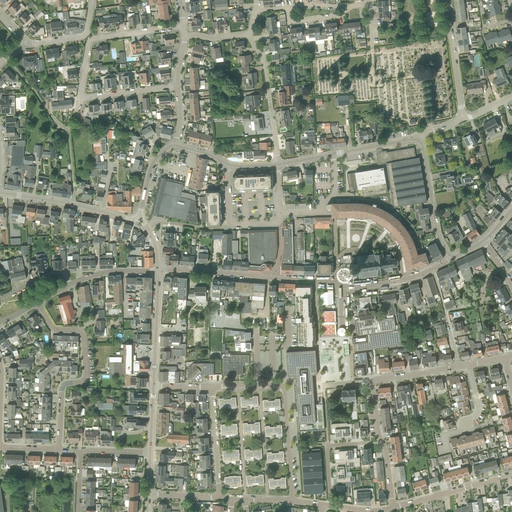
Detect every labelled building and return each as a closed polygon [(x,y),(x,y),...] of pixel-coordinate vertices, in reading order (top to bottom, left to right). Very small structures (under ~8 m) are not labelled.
[(157,4),(158,12),(167,10),(167,4),(170,4),(169,0),(166,0),(162,1),(162,0),(148,0),(149,2),(149,6),(157,4)] [(228,3),(227,0),(215,0),(216,10),(228,9),(228,3)] [(486,4),(487,6),(488,6),(490,10),(499,7),(497,1),(488,3),(486,4)] [(8,9),(15,16),(15,17),(25,7),(21,3),(18,5),(15,2),(8,9)] [(499,7),(490,10),(491,13),(489,14),(490,17),(501,13),(499,7)] [(158,12),(159,19),(160,19),(160,22),(172,20),(172,16),(168,17),(167,10),(158,12)] [(77,30),(77,27),(78,27),(78,26),(79,26),(80,25),(80,24),(81,20),(72,19),(69,19),(68,11),(62,12),(64,26),(67,25),(67,31),(77,30)] [(242,15),(242,11),(236,11),(236,16),(236,22),(245,21),(245,15),(242,15)] [(151,22),(151,17),(150,13),(147,13),(146,12),(141,13),(141,16),(142,24),(141,24),(148,23),(151,22)] [(388,12),(379,12),(379,18),(384,18),(384,21),(390,21),(390,17),(388,17),(388,12)] [(17,19),(25,27),(35,18),(31,13),(28,16),(25,13),(17,19)] [(266,20),(266,23),(276,22),(275,16),(275,13),(269,14),(269,17),(267,17),(267,20),(266,20)] [(128,18),(129,26),(136,25),(136,24),(139,24),(138,14),(134,15),(134,17),(128,18)] [(117,18),(110,19),(111,28),(115,28),(115,27),(119,26),(118,25),(123,24),(121,15),(117,16),(117,18)] [(229,21),(229,17),(224,17),(224,18),(217,19),(217,22),(218,31),(224,30),(223,28),(228,27),(227,21),(229,21)] [(104,27),(104,28),(107,28),(107,29),(111,28),(110,19),(103,20),(103,18),(98,18),(99,27),(104,27)] [(200,18),(194,18),(194,23),(192,23),(192,29),(193,29),(193,30),(194,31),(197,30),(198,29),(198,28),(201,28),(201,22),(200,22),(200,18)] [(268,26),(268,28),(277,27),(276,25),(287,23),(286,20),(280,21),(276,22),(266,23),(267,26),(268,26)] [(50,23),(46,24),(47,30),(51,29),(51,33),(55,33),(58,33),(62,32),(61,21),(59,22),(58,21),(56,21),(55,22),(50,23)] [(354,23),(356,32),(356,35),(357,35),(361,35),(361,34),(361,33),(365,32),(364,26),(361,26),(360,22),(354,23)] [(34,23),(27,30),(32,35),(33,34),(34,36),(44,35),(43,27),(39,28),(34,23)] [(332,33),(331,23),(325,24),(326,29),(323,29),(324,39),(327,39),(329,36),(333,36),(332,33)] [(337,23),(331,23),(332,33),(338,32),(338,33),(341,33),(340,26),(337,27),(337,23)] [(343,26),(340,26),(341,33),(344,32),(344,33),(350,33),(349,23),(343,24),(343,26)] [(269,34),(270,37),(281,35),(281,32),(277,33),(277,27),(268,28),(267,29),(267,31),(269,31),(269,34)] [(302,27),(296,28),(297,37),(298,41),(306,40),(305,37),(306,37),(305,31),(302,31),(302,27)] [(321,40),(324,39),(323,29),(320,30),(320,27),(314,28),(315,37),(321,36),(321,40)] [(292,38),(297,37),(296,28),(290,29),(291,34),(288,34),(289,40),(292,40),(292,38)] [(305,31),(306,37),(307,42),(315,41),(315,37),(314,28),(308,29),(308,31),(305,31)] [(511,36),(509,29),(503,31),(506,40),(510,39),(510,40),(511,39),(511,36)] [(490,34),(494,43),(497,42),(498,43),(500,42),(497,33),(496,31),(490,34)] [(503,42),(506,40),(503,31),(497,33),(500,42),(501,44),(503,43),(503,42)] [(494,43),(490,34),(484,36),(488,46),(490,46),(490,44),(494,43)] [(165,40),(165,46),(160,47),(161,50),(168,49),(168,46),(174,45),(174,39),(174,35),(162,37),(163,41),(165,40)] [(269,43),(269,46),(279,44),(282,44),(281,38),(282,38),(281,35),(270,37),(270,40),(270,43),(269,43)] [(149,50),(148,41),(142,41),(138,41),(138,43),(136,43),(134,43),(134,44),(131,44),(131,49),(132,53),(133,55),(134,55),(134,54),(136,54),(136,55),(144,54),(145,53),(145,50),(149,50)] [(244,41),(235,43),(236,49),(231,49),(232,54),(242,53),(242,50),(245,49),(244,41)] [(204,55),(204,54),(205,50),(203,49),(204,46),(196,44),(195,49),(193,48),(192,53),(204,55)] [(270,51),(271,51),(274,51),(275,54),(277,53),(286,52),(286,49),(282,50),(281,47),(279,47),(279,44),(269,46),(270,51)] [(62,53),(63,59),(70,58),(69,55),(77,53),(76,50),(77,49),(77,46),(76,45),(73,45),(72,46),(65,48),(66,52),(62,53)] [(96,49),(94,58),(101,59),(102,54),(107,53),(107,51),(108,51),(107,47),(106,45),(98,46),(98,49),(96,49)] [(221,55),(220,47),(215,48),(215,47),(210,47),(212,59),(218,58),(222,58),(221,55)] [(46,58),(47,58),(54,57),(54,59),(59,58),(58,49),(53,49),(53,48),(50,49),(50,50),(45,50),(46,58)] [(158,53),(159,59),(158,60),(158,65),(161,65),(170,64),(170,58),(170,54),(166,55),(165,52),(158,53)] [(193,57),(191,62),(199,64),(200,60),(203,61),(204,55),(192,53),(191,57),(193,57)] [(242,67),(249,67),(248,63),(252,63),(251,55),(239,56),(239,60),(241,59),(242,67)] [(23,66),(24,66),(24,67),(36,65),(37,71),(43,70),(41,60),(36,61),(35,56),(23,57),(23,58),(21,59),(18,62),(23,66)] [(73,70),(72,65),(62,66),(62,71),(63,72),(63,73),(64,74),(65,74),(65,75),(66,75),(67,75),(68,79),(72,79),(72,78),(76,77),(75,69),(73,70)] [(290,65),(282,65),(281,65),(281,71),(282,71),(283,77),(284,77),(284,80),(283,80),(283,84),(292,84),(290,65)] [(163,67),(157,68),(157,71),(159,71),(160,80),(169,79),(168,73),(169,73),(169,69),(163,70),(163,67)] [(503,85),(509,83),(506,75),(505,75),(502,68),(498,69),(501,77),(493,80),(496,88),(502,85),(501,85),(503,84),(503,85)] [(146,82),(149,82),(149,77),(152,76),(151,69),(145,69),(146,73),(139,74),(140,83),(146,82)] [(10,72),(8,70),(2,75),(2,74),(0,75),(0,85),(0,86),(5,82),(7,85),(15,77),(13,75),(13,74),(12,72),(10,72)] [(127,72),(127,75),(128,85),(129,85),(134,84),(133,78),(137,78),(136,72),(133,72),(132,71),(127,72)] [(111,87),(116,87),(116,81),(119,80),(118,74),(114,74),(113,73),(109,74),(111,88),(111,87)] [(123,73),(118,74),(119,80),(122,80),(123,86),(128,85),(127,75),(124,76),(123,73)] [(246,84),(246,90),(253,89),(253,85),(257,85),(256,77),(257,77),(256,73),(248,74),(243,75),(243,79),(248,78),(249,84),(246,84)] [(100,76),(101,82),(101,83),(104,82),(105,88),(110,87),(110,88),(111,88),(109,74),(105,74),(106,76),(100,76)] [(481,82),(467,84),(468,94),(477,93),(477,94),(483,93),(482,89),(486,88),(485,81),(481,81),(481,82)] [(286,92),(280,92),(281,98),(280,98),(280,104),(290,104),(289,95),(294,95),(293,86),(285,86),(286,92)] [(56,94),(57,97),(57,101),(58,101),(59,109),(72,108),(71,100),(63,101),(62,93),(56,94)] [(260,98),(259,95),(250,96),(250,103),(251,103),(252,106),(249,107),(250,111),(255,110),(254,106),(260,105),(259,99),(260,98)] [(350,105),(350,96),(349,95),(338,96),(338,106),(350,105)] [(9,96),(8,96),(1,97),(1,100),(0,100),(0,108),(2,108),(2,113),(6,113),(6,116),(15,115),(15,110),(10,108),(9,108),(9,100),(13,100),(13,96),(9,96)] [(170,97),(158,98),(159,104),(158,104),(158,108),(165,107),(165,104),(171,103),(170,97)] [(126,102),(123,103),(124,107),(123,107),(124,110),(130,109),(129,107),(136,106),(135,98),(135,99),(126,100),(126,102)] [(143,110),(150,109),(148,98),(142,98),(142,104),(139,104),(140,113),(144,113),(143,110)] [(120,108),(123,107),(124,107),(123,103),(123,100),(122,100),(122,101),(113,102),(113,104),(110,104),(111,109),(111,111),(120,110),(120,108)] [(104,110),(111,109),(110,104),(110,102),(110,103),(100,104),(101,106),(98,106),(98,111),(99,114),(105,114),(104,110)] [(87,112),(98,111),(98,106),(97,104),(88,106),(88,107),(85,108),(82,115),(86,116),(87,112)] [(163,111),(163,112),(160,112),(160,119),(159,119),(160,122),(167,121),(167,118),(172,118),(171,111),(169,111),(169,110),(163,111)] [(291,118),(290,118),(289,110),(281,111),(283,126),(285,126),(286,126),(291,125),(290,121),(291,121),(292,120),(291,118)] [(259,118),(258,115),(252,115),(253,121),(255,121),(256,130),(264,129),(262,117),(259,118)] [(15,118),(5,118),(5,119),(5,120),(5,122),(5,123),(6,126),(9,125),(9,128),(9,129),(14,128),(18,128),(18,121),(15,118)] [(499,127),(496,121),(495,118),(483,124),(487,132),(499,127)] [(146,128),(145,128),(150,136),(154,133),(153,130),(155,129),(152,124),(147,123),(144,125),(146,128)] [(373,138),(373,136),(376,136),(376,127),(371,128),(371,129),(359,132),(361,140),(373,138)] [(9,136),(9,139),(19,139),(18,135),(16,135),(16,133),(15,132),(14,132),(14,128),(9,129),(9,128),(6,129),(5,130),(5,133),(6,133),(6,136),(9,136)] [(150,136),(145,128),(141,131),(145,138),(150,136)] [(193,142),(196,128),(194,128),(193,132),(189,131),(187,141),(193,142)] [(196,128),(193,142),(198,144),(201,134),(197,133),(198,129),(196,128)] [(198,144),(204,145),(208,131),(206,131),(205,135),(201,134),(198,144)] [(208,131),(204,145),(210,146),(213,136),(209,135),(209,131),(208,131)] [(302,140),(302,149),(313,148),(312,142),(315,142),(315,132),(309,133),(310,137),(308,137),(308,140),(302,140)] [(326,148),(332,147),(332,144),(332,143),(332,139),(332,135),(331,132),(325,133),(326,139),(325,140),(321,140),(319,140),(319,147),(322,146),(322,147),(326,147),(326,148)] [(470,134),(463,138),(468,146),(473,144),(474,144),(478,142),(473,134),(471,136),(470,134)] [(93,138),(94,154),(100,154),(106,153),(105,138),(93,138)] [(141,140),(139,140),(133,138),(132,141),(136,142),(135,147),(145,150),(147,145),(143,144),(144,142),(141,141),(141,140)] [(51,139),(50,152),(42,151),(42,157),(50,158),(53,158),(56,158),(56,139),(51,139)] [(444,144),(434,146),(435,153),(436,153),(436,155),(434,155),(436,165),(446,164),(444,154),(443,154),(443,152),(442,148),(452,146),(450,139),(443,140),(444,144)] [(292,141),(285,142),(287,153),(294,152),(293,146),(295,145),(294,141),(292,141)] [(21,188),(22,182),(22,170),(23,163),(24,148),(12,147),(10,173),(13,174),(12,181),(7,180),(6,188),(17,189),(17,188),(20,189),(21,188)] [(139,154),(144,155),(145,150),(135,147),(134,147),(133,152),(133,155),(138,157),(139,154)] [(391,192),(394,207),(427,201),(419,157),(416,158),(414,147),(387,152),(387,151),(380,152),(379,153),(378,152),(376,154),(378,156),(377,157),(378,165),(386,163),(391,192)] [(261,153),(261,151),(254,151),(254,159),(261,159),(266,159),(265,153),(261,153)] [(24,155),(23,163),(22,170),(27,170),(26,178),(24,178),(23,186),(33,187),(34,179),(33,179),(34,166),(32,166),(33,157),(32,155),(30,155),(28,156),(24,155)] [(132,158),(130,163),(142,166),(143,161),(138,159),(138,157),(133,155),(132,158)] [(212,162),(212,161),(213,161),(198,157),(197,163),(207,166),(208,162),(212,162)] [(140,171),(142,166),(130,163),(129,168),(130,168),(129,171),(135,173),(135,170),(140,171)] [(197,163),(196,169),(210,172),(210,171),(206,170),(207,166),(197,163)] [(383,167),(379,168),(359,172),(358,170),(356,170),(356,172),(355,172),(347,174),(347,177),(350,191),(354,190),(362,189),(364,197),(388,193),(386,182),(383,167)] [(210,172),(196,169),(194,175),(204,177),(205,173),(209,174),(210,172)] [(306,179),(313,179),(313,170),(307,170),(307,169),(304,169),(304,175),(306,175),(306,179)] [(302,179),(301,172),(297,173),(296,170),(287,172),(288,180),(297,178),(298,180),(302,179)] [(233,175),(233,183),(234,190),(273,189),(272,174),(264,174),(258,174),(245,175),(245,174),(239,175),(233,175)] [(453,186),(456,185),(456,187),(465,185),(465,183),(472,182),(471,177),(461,179),(462,184),(459,184),(458,176),(454,177),(454,176),(450,176),(450,174),(439,176),(440,180),(446,179),(448,188),(447,188),(447,191),(454,190),(453,186)] [(194,175),(193,181),(207,184),(207,182),(203,181),(204,177),(194,175)] [(44,189),(47,189),(48,181),(47,181),(48,178),(46,178),(43,177),(43,176),(38,176),(37,187),(44,188),(44,189)] [(61,183),(62,183),(61,189),(60,197),(66,198),(68,184),(68,183),(64,183),(65,179),(61,178),(61,183)] [(198,224),(195,195),(182,192),(184,185),(161,179),(153,213),(198,224)] [(85,183),(84,182),(79,181),(78,188),(83,189),(82,196),(89,198),(91,191),(89,190),(90,185),(85,184),(85,183)] [(191,187),(199,188),(201,189),(202,185),(206,186),(207,184),(193,181),(191,187)] [(51,196),(60,197),(61,189),(57,188),(57,186),(53,185),(51,196)] [(102,200),(103,196),(104,188),(98,187),(97,192),(96,195),(95,200),(98,201),(98,200),(102,200)] [(131,196),(139,196),(141,189),(131,189),(131,191),(130,191),(130,190),(128,190),(128,191),(125,191),(125,196),(126,196),(126,202),(124,202),(125,210),(125,213),(131,213),(131,207),(132,207),(132,205),(133,205),(133,202),(131,202),(131,196)] [(221,208),(221,202),(221,196),(220,190),(206,191),(207,197),(200,197),(200,203),(207,203),(207,205),(208,205),(208,208),(221,208)] [(119,194),(107,195),(107,209),(125,210),(124,202),(122,201),(122,194),(119,194)] [(503,196),(498,202),(497,202),(505,209),(510,203),(505,198),(503,196)] [(351,203),(351,199),(336,199),(336,203),(334,203),(330,203),(328,204),(327,204),(326,206),(326,207),(327,209),(328,210),(330,210),(332,210),(333,217),(334,217),(337,217),(337,226),(340,226),(342,225),(344,225),(345,223),(346,222),(346,220),(346,217),(355,216),(359,217),(360,215),(364,216),(364,217),(368,218),(368,220),(368,221),(369,221),(371,221),(372,221),(373,220),(377,222),(377,220),(381,222),(385,225),(384,226),(388,229),(391,232),(392,231),(395,234),(398,238),(397,239),(399,243),(401,247),(402,246),(404,250),(405,255),(404,255),(405,260),(406,270),(411,269),(411,270),(416,269),(420,268),(429,264),(425,253),(418,255),(417,252),(416,246),(413,241),(411,236),(408,231),(405,227),(401,222),(397,219),(392,215),(387,212),(382,209),(377,207),(378,205),(372,203),(372,205),(366,204),(361,203),(355,203),(351,203)] [(21,216),(22,207),(13,205),(12,213),(18,214),(17,222),(24,223),(25,217),(21,216)] [(422,205),(416,206),(417,212),(419,212),(421,219),(423,231),(424,231),(430,230),(428,218),(430,218),(428,208),(422,209),(422,205)] [(490,214),(496,219),(502,213),(496,208),(495,208),(493,206),(491,209),(488,212),(490,214)] [(35,209),(27,207),(25,214),(30,215),(29,219),(33,220),(33,216),(34,216),(35,209)] [(64,207),(62,216),(66,218),(66,223),(66,231),(73,231),(73,219),(75,210),(64,207)] [(222,225),(222,219),(222,213),(221,213),(221,208),(208,208),(208,211),(207,211),(207,213),(202,213),(202,223),(204,222),(204,220),(208,220),(208,226),(222,225)] [(40,221),(39,222),(39,223),(48,225),(49,219),(49,218),(44,217),(45,210),(37,209),(36,216),(35,220),(40,221)] [(58,219),(59,212),(50,211),(49,218),(49,219),(53,220),(53,223),(56,224),(57,219),(58,219)] [(471,241),(480,235),(476,228),(469,212),(463,215),(470,231),(466,234),(471,241)] [(496,219),(490,214),(487,217),(486,216),(483,219),(490,226),(496,220),(496,219)] [(87,228),(87,225),(88,217),(82,216),(81,221),(80,229),(83,230),(83,228),(87,228)] [(106,220),(100,219),(98,230),(101,231),(101,228),(105,228),(106,220)] [(120,221),(114,220),(112,228),(114,228),(112,239),(116,240),(118,229),(122,230),(124,224),(124,222),(120,221)] [(283,274),(292,274),(293,266),(293,263),(293,250),(293,248),(293,235),(292,222),(288,222),(287,223),(286,222),(285,222),(283,225),(283,226),(283,227),(283,228),(283,235),(283,249),(282,256),(281,263),(281,265),(282,265),(281,272),(283,274)] [(131,226),(124,224),(122,230),(122,231),(120,238),(123,238),(128,240),(131,226)] [(453,227),(454,229),(450,231),(451,233),(448,235),(452,242),(456,240),(459,239),(459,240),(464,238),(457,225),(453,227)] [(137,241),(132,244),(134,246),(144,246),(144,240),(146,239),(145,238),(143,234),(142,235),(140,231),(138,232),(136,230),(133,228),(133,229),(133,230),(135,234),(137,238),(136,239),(137,241)] [(511,242),(511,235),(504,228),(493,240),(500,246),(497,249),(505,256),(510,249),(506,246),(510,242),(511,243),(511,242)] [(249,262),(248,270),(262,272),(265,269),(272,270),(272,264),(275,261),(277,248),(277,230),(248,231),(249,254),(249,257),(249,258),(249,262)] [(228,255),(232,255),(232,240),(232,233),(223,233),(223,231),(213,231),(213,239),(222,239),(222,255),(228,255)] [(177,233),(165,232),(165,237),(164,237),(164,242),(164,245),(167,245),(170,246),(172,246),(175,246),(176,246),(177,233)] [(293,266),(292,274),(304,274),(305,263),(305,259),(305,250),(304,232),(297,232),(297,250),(298,250),(298,261),(297,261),(297,266),(293,266)] [(232,255),(232,269),(240,270),(241,259),(241,254),(238,254),(238,240),(232,240),(232,255)] [(444,258),(436,242),(430,245),(434,253),(431,254),(435,262),(444,258)] [(167,249),(163,248),(163,254),(166,254),(165,263),(167,263),(167,264),(178,265),(179,255),(176,255),(176,254),(175,253),(175,252),(176,252),(176,249),(167,248),(167,249)] [(180,265),(194,266),(195,257),(184,256),(184,253),(185,253),(186,250),(181,249),(180,265)] [(199,253),(199,262),(208,263),(208,254),(208,250),(204,249),(200,249),(199,253)] [(374,254),(374,253),(370,254),(369,255),(369,254),(369,255),(367,255),(367,254),(368,253),(367,251),(366,250),(364,250),(363,252),(364,254),(365,254),(365,255),(363,255),(363,254),(362,255),(362,256),(362,255),(358,256),(356,256),(356,257),(350,258),(351,264),(350,264),(351,272),(352,272),(353,273),(354,274),(355,274),(355,276),(359,276),(359,278),(365,277),(366,278),(366,277),(372,276),(372,277),(372,276),(373,276),(377,276),(377,275),(378,275),(378,276),(378,275),(385,274),(385,275),(386,275),(386,272),(389,271),(389,272),(390,272),(389,271),(392,271),(393,271),(393,273),(399,272),(398,267),(397,267),(397,266),(396,266),(398,264),(399,264),(399,263),(398,263),(398,260),(399,259),(398,259),(397,259),(395,258),(396,256),(397,256),(396,251),(390,251),(391,253),(390,253),(390,254),(387,254),(387,253),(386,254),(386,255),(384,255),(383,252),(382,252),(382,253),(376,254),(375,253),(375,254),(374,254)] [(483,271),(486,269),(484,263),(486,262),(485,259),(482,250),(465,257),(469,266),(473,265),(474,268),(481,265),(483,271)] [(65,263),(65,252),(60,252),(60,260),(53,260),(53,269),(54,269),(55,270),(57,270),(58,269),(62,269),(62,263),(65,263)] [(72,268),(76,268),(76,261),(79,261),(79,254),(72,254),(72,261),(67,262),(68,269),(72,269),(72,268)] [(245,254),(241,254),(241,259),(240,270),(241,270),(248,270),(249,262),(249,258),(249,257),(249,254),(249,257),(245,257),(245,254)] [(232,255),(228,255),(228,258),(227,258),(227,260),(225,260),(224,263),(224,265),(223,265),(222,268),(229,269),(229,267),(231,267),(231,269),(232,269),(232,255)] [(318,262),(318,266),(318,274),(333,274),(333,256),(329,256),(329,258),(327,258),(327,256),(320,256),(320,262),(318,262)] [(20,258),(7,261),(0,262),(2,271),(4,273),(7,272),(8,278),(10,278),(11,282),(26,279),(24,270),(21,257),(20,258)] [(45,262),(44,257),(36,259),(36,260),(29,261),(30,268),(37,267),(38,272),(47,271),(46,267),(47,267),(47,262),(45,262)] [(152,257),(143,257),(141,257),(141,259),(141,266),(141,267),(152,267),(152,257)] [(472,274),(469,266),(465,257),(456,261),(460,271),(465,281),(463,282),(465,287),(473,286),(471,275),(472,274)] [(310,263),(305,263),(304,274),(304,275),(305,275),(305,274),(314,274),(315,274),(314,266),(312,266),(312,263),(310,263)] [(454,265),(446,268),(450,277),(452,276),(455,282),(459,281),(456,274),(458,273),(454,265)] [(446,268),(441,270),(445,279),(448,286),(452,284),(450,281),(452,281),(450,277),(446,268)] [(445,291),(448,290),(449,289),(448,286),(445,279),(441,270),(436,273),(440,281),(439,282),(440,286),(442,285),(444,288),(445,291)] [(120,275),(107,276),(108,284),(114,284),(115,299),(106,300),(107,309),(111,309),(110,304),(122,303),(121,283),(120,275)] [(429,304),(436,302),(434,295),(438,294),(432,276),(422,279),(428,297),(427,297),(429,304)] [(136,278),(135,289),(139,289),(139,292),(140,292),(150,292),(151,292),(151,290),(150,290),(151,278),(143,277),(143,278),(136,277),(136,278)] [(172,289),(178,289),(179,277),(167,277),(167,278),(164,278),(163,295),(168,295),(169,291),(170,291),(172,291),(172,289)] [(187,278),(179,277),(178,289),(178,295),(177,310),(186,311),(187,300),(187,295),(187,278)] [(223,289),(224,280),(213,280),(213,288),(217,288),(216,297),(220,297),(221,289),(223,289)] [(234,290),(235,282),(235,281),(224,280),(223,289),(221,289),(220,297),(224,297),(225,289),(229,289),(229,296),(240,297),(240,290),(234,290)] [(92,285),(92,294),(97,294),(97,293),(101,293),(101,289),(103,289),(103,281),(99,281),(99,282),(95,282),(95,285),(92,285)] [(248,312),(248,302),(248,295),(252,295),(253,284),(250,284),(250,283),(235,282),(234,290),(240,290),(240,297),(240,312),(248,312)] [(263,308),(266,284),(261,283),(261,284),(253,283),(254,283),(253,283),(253,284),(252,295),(252,302),(251,313),(257,313),(258,308),(263,308)] [(419,283),(409,285),(410,287),(411,293),(414,306),(421,304),(420,299),(421,299),(419,291),(420,291),(419,283)] [(270,285),(269,294),(273,295),(273,303),(277,303),(278,291),(276,291),(277,285),(274,285),(273,284),(271,284),(270,285)] [(295,292),(295,285),(296,284),(285,284),(285,291),(289,291),(289,295),(292,295),(292,292),(295,292)] [(79,302),(89,302),(90,302),(88,285),(78,287),(79,302)] [(301,285),(295,285),(296,296),(296,303),(296,315),(296,322),(298,322),(299,344),(303,343),(303,346),(315,345),(315,337),(315,321),(313,321),(312,315),(311,315),(311,297),(312,297),(312,285),(301,285)] [(200,297),(206,297),(206,292),(206,287),(202,287),(202,286),(199,286),(199,287),(195,287),(195,290),(190,290),(190,297),(195,297),(195,296),(200,296),(200,297)] [(504,287),(503,287),(496,290),(499,297),(506,293),(505,290),(504,290),(503,288),(504,287)] [(410,298),(407,288),(399,290),(400,294),(401,297),(402,300),(402,302),(401,302),(401,304),(407,303),(406,299),(410,298)] [(382,296),(384,309),(383,309),(383,310),(383,311),(384,311),(385,316),(397,314),(396,307),(393,308),(392,303),(397,302),(396,293),(382,296)] [(508,296),(506,293),(499,297),(502,303),(510,299),(509,299),(508,297),(508,296)] [(71,302),(69,294),(58,297),(60,305),(58,305),(64,324),(70,323),(69,319),(75,317),(70,302),(71,302)] [(453,300),(453,299),(450,301),(444,303),(444,304),(446,309),(448,309),(451,308),(452,306),(455,305),(454,303),(454,301),(453,300)] [(402,344),(400,329),(396,330),(394,317),(380,319),(380,317),(376,317),(375,311),(375,310),(374,310),(369,311),(369,308),(369,307),(368,307),(364,308),(363,308),(363,309),(364,312),(359,313),(359,312),(358,312),(358,313),(359,319),(359,320),(355,320),(358,336),(353,336),(355,351),(374,349),(402,344)] [(150,312),(139,312),(139,317),(139,320),(145,320),(145,317),(150,318),(150,312)] [(28,319),(26,321),(30,328),(32,326),(33,327),(40,322),(35,314),(28,318),(28,319)] [(149,331),(149,323),(141,323),(141,320),(135,320),(135,325),(134,327),(138,327),(138,330),(142,330),(149,331)] [(94,328),(94,336),(103,335),(103,328),(104,328),(104,321),(96,321),(96,328),(94,328)] [(463,327),(462,321),(453,324),(455,331),(461,329),(462,333),(468,332),(466,326),(463,327)] [(438,327),(439,329),(436,329),(437,336),(445,333),(446,333),(446,330),(445,330),(444,328),(445,328),(444,324),(443,324),(442,322),(433,324),(434,328),(438,327)] [(22,324),(20,325),(19,326),(18,324),(12,328),(19,339),(22,338),(20,335),(23,333),(24,334),(27,332),(22,324)] [(10,337),(8,338),(11,344),(19,339),(12,328),(7,331),(10,337)] [(245,332),(231,330),(231,335),(240,336),(240,341),(245,341),(245,338),(251,338),(251,332),(245,332)] [(433,338),(431,331),(431,330),(420,332),(422,340),(433,338)] [(6,347),(11,344),(8,338),(6,339),(2,334),(0,334),(0,343),(3,341),(6,347)] [(181,335),(169,334),(169,336),(161,336),(160,346),(169,346),(169,345),(175,345),(175,349),(181,349),(181,335)] [(438,346),(448,344),(447,337),(436,339),(438,346)] [(498,341),(492,342),(494,353),(500,352),(498,341)] [(492,342),(488,343),(486,343),(488,355),(494,353),(492,342)] [(251,350),(251,343),(235,343),(236,347),(241,347),(241,352),(246,351),(246,350),(251,350)] [(480,343),(469,345),(470,350),(473,350),(475,357),(483,355),(480,343)] [(109,365),(109,375),(135,376),(136,375),(136,371),(148,371),(148,365),(148,361),(139,360),(139,361),(135,361),(135,355),(133,355),(133,344),(123,344),(123,355),(123,359),(123,362),(122,362),(122,363),(114,363),(109,363),(109,365)] [(459,345),(461,353),(462,359),(470,358),(468,352),(465,352),(464,348),(466,348),(465,344),(459,345)] [(427,348),(428,354),(430,365),(437,364),(435,356),(432,357),(432,352),(431,347),(427,348)] [(163,351),(163,359),(170,359),(170,360),(171,361),(173,361),(174,361),(174,359),(175,355),(183,356),(183,349),(170,349),(170,351),(163,351)] [(443,354),(442,354),(440,355),(441,362),(444,362),(444,363),(452,361),(451,354),(450,349),(445,350),(446,355),(443,356),(443,354)] [(17,350),(15,351),(10,352),(11,354),(5,356),(7,363),(13,361),(12,357),(18,355),(17,350)] [(325,428),(323,398),(318,398),(319,404),(314,404),(313,375),(317,374),(316,350),(286,352),(288,376),(295,376),(296,383),(298,412),(298,417),(299,431),(307,431),(325,430),(325,428)] [(367,360),(366,352),(358,354),(357,354),(355,354),(356,362),(367,360)] [(418,367),(417,360),(417,356),(412,357),(412,355),(409,356),(409,354),(405,354),(406,362),(409,361),(410,368),(418,367)] [(380,372),(389,371),(388,357),(384,358),(384,359),(379,360),(379,356),(375,356),(375,365),(379,364),(380,372)] [(39,372),(39,378),(49,379),(49,377),(52,375),(53,374),(54,373),(56,371),(58,371),(58,360),(52,360),(52,362),(46,367),(41,372),(39,372)] [(368,367),(367,360),(356,362),(357,365),(355,365),(356,370),(361,369),(361,368),(368,367)] [(206,375),(214,375),(214,363),(193,363),(188,369),(188,380),(194,380),(194,379),(195,380),(199,380),(201,378),(202,376),(204,378),(206,375)] [(370,367),(368,367),(361,368),(361,369),(356,370),(356,375),(362,374),(362,375),(367,374),(371,373),(370,367)] [(491,369),(492,376),(491,376),(492,380),(500,378),(499,375),(500,375),(498,368),(491,369)] [(476,372),(477,379),(481,378),(482,382),(486,382),(485,377),(484,370),(476,372)] [(166,371),(160,371),(160,380),(168,380),(172,380),(172,383),(179,383),(179,371),(168,371),(166,371)] [(11,384),(21,384),(22,375),(8,374),(8,381),(12,381),(11,384)] [(450,384),(455,383),(461,382),(459,376),(449,378),(449,376),(446,377),(447,381),(449,380),(450,384)] [(130,377),(130,385),(136,385),(136,387),(140,387),(140,385),(145,385),(146,378),(130,377)] [(444,389),(442,379),(435,380),(435,382),(432,383),(434,392),(437,392),(437,391),(444,389)] [(455,383),(456,387),(451,389),(451,390),(467,387),(466,381),(461,382),(455,383)] [(417,392),(419,404),(417,404),(418,411),(419,411),(422,411),(422,410),(421,404),(425,403),(427,403),(424,390),(427,390),(428,388),(428,385),(423,386),(423,382),(418,383),(418,384),(416,384),(416,383),(416,384),(417,392)] [(21,384),(11,384),(11,386),(8,386),(8,393),(21,393),(21,390),(19,390),(20,387),(21,387),(21,384)] [(406,399),(407,405),(411,404),(409,393),(412,393),(410,384),(403,385),(404,390),(405,390),(406,399)] [(404,390),(403,385),(397,386),(398,395),(400,406),(404,405),(403,399),(406,399),(405,390),(404,390)] [(468,393),(467,387),(451,390),(452,392),(457,391),(458,395),(468,393)] [(347,390),(342,390),(343,400),(348,400),(348,405),(352,405),(351,400),(357,400),(356,389),(355,389),(351,390),(351,389),(347,390)] [(485,392),(486,396),(488,396),(488,398),(493,397),(493,395),(496,394),(495,390),(492,391),(488,392),(485,392)] [(72,399),(72,402),(79,402),(79,399),(79,392),(71,391),(71,398),(72,399)] [(145,401),(145,398),(145,397),(146,397),(146,394),(145,394),(145,393),(139,393),(139,392),(133,392),(133,397),(129,397),(129,403),(137,404),(137,400),(145,401)] [(468,393),(458,395),(453,397),(453,399),(459,397),(459,401),(459,402),(468,400),(470,400),(468,393)] [(186,397),(186,398),(186,401),(191,401),(191,408),(191,410),(196,411),(196,402),(193,402),(194,394),(186,394),(186,397)] [(498,402),(506,400),(505,394),(496,396),(498,402)] [(250,398),(250,405),(253,405),(253,407),(255,406),(255,408),(258,408),(258,406),(259,406),(258,396),(253,396),(253,398),(250,398)] [(231,408),(234,408),(236,408),(237,408),(236,397),(231,398),(231,399),(228,399),(228,406),(231,406),(231,408)] [(242,407),(246,407),(247,407),(247,405),(250,405),(250,398),(246,398),(246,397),(241,397),(242,407)] [(159,398),(159,404),(169,404),(171,404),(171,407),(177,407),(177,402),(172,402),(171,401),(169,401),(169,398),(159,398)] [(225,406),(228,406),(228,399),(224,400),(224,398),(219,399),(220,409),(220,411),(223,411),(223,409),(226,408),(225,406)] [(275,401),(272,401),(272,408),(275,408),(275,410),(281,409),(280,399),(275,399),(275,401)] [(269,408),(272,408),(272,401),(268,401),(268,400),(263,400),(264,410),(270,410),(269,408)] [(469,406),(468,400),(459,402),(459,401),(457,402),(458,406),(453,407),(453,409),(469,406)] [(498,402),(499,408),(508,406),(506,400),(498,402)] [(75,415),(80,415),(80,408),(80,404),(72,404),(72,409),(70,409),(70,414),(75,415)] [(469,406),(453,409),(454,411),(459,410),(460,415),(470,412),(469,406)] [(508,406),(499,408),(501,414),(509,412),(508,406)] [(169,413),(159,413),(158,433),(165,433),(168,433),(169,413)] [(41,420),(38,419),(35,419),(35,422),(41,423),(46,423),(46,420),(49,421),(50,415),(41,414),(41,420)] [(199,422),(200,425),(208,425),(207,418),(202,419),(202,415),(196,416),(197,422),(199,422)] [(504,425),(511,422),(510,416),(502,418),(504,425)] [(126,419),(126,424),(131,424),(131,427),(135,427),(144,428),(144,421),(139,421),(139,420),(126,419)] [(443,419),(440,420),(439,420),(441,427),(444,427),(445,430),(454,428),(452,422),(450,422),(449,419),(443,421),(443,419)] [(10,434),(6,433),(3,433),(3,439),(6,440),(13,441),(13,427),(14,420),(8,420),(8,424),(11,424),(11,427),(10,427),(10,434)] [(251,424),(252,431),(255,431),(255,433),(257,432),(258,435),(260,435),(260,432),(260,422),(255,422),(255,424),(251,424)] [(252,431),(251,424),(248,424),(248,423),(243,423),(244,434),(249,433),(249,431),(252,431)] [(342,437),(342,423),(331,424),(332,428),(335,428),(336,434),(333,434),(333,439),(337,438),(339,438),(339,437),(342,437)] [(352,428),(352,423),(347,424),(347,423),(342,423),(342,437),(345,436),(345,438),(347,437),(347,438),(352,437),(352,433),(349,433),(348,428),(352,428)] [(230,434),(229,424),(225,425),(225,424),(221,425),(222,435),(225,435),(226,435),(226,434),(230,434)] [(233,424),(229,424),(230,434),(234,434),(238,434),(237,424),(233,424)] [(197,428),(197,432),(196,432),(196,435),(205,435),(204,431),(208,431),(208,425),(200,425),(200,428),(197,428)] [(277,427),(274,427),(274,434),(277,434),(277,436),(283,435),(282,425),(277,425),(277,427)] [(270,426),(265,426),(266,436),(271,436),(271,434),(274,434),(274,427),(270,427),(270,426)] [(497,437),(494,426),(488,428),(492,444),(494,443),(493,438),(497,437)] [(23,427),(22,433),(22,438),(25,438),(24,441),(30,441),(31,433),(31,430),(25,430),(25,427),(23,427)] [(488,428),(482,430),(482,432),(484,440),(485,440),(489,439),(490,444),(492,444),(488,428)] [(72,433),(68,433),(68,441),(74,441),(74,442),(78,442),(78,436),(82,436),(82,429),(78,429),(78,432),(72,432),(72,433)] [(92,431),(85,431),(85,441),(90,442),(90,443),(91,443),(94,443),(94,439),(98,440),(98,430),(92,430),(92,431)] [(107,436),(101,436),(100,443),(111,444),(111,436),(111,432),(107,432),(107,436)] [(475,434),(473,435),(470,436),(474,452),(477,451),(476,447),(483,445),(484,450),(487,449),(485,440),(484,440),(482,432),(477,434),(477,432),(474,432),(475,434)] [(189,436),(168,435),(168,442),(188,443),(189,436)] [(195,436),(195,439),(198,438),(199,444),(209,444),(209,437),(204,438),(204,435),(205,435),(196,435),(195,436)] [(460,438),(457,439),(459,448),(461,455),(464,455),(463,450),(470,448),(471,453),(474,452),(470,436),(465,437),(464,435),(461,436),(462,438),(460,438)] [(457,439),(457,438),(450,439),(451,442),(452,445),(453,448),(454,452),(455,455),(457,454),(455,449),(459,448),(457,439)] [(196,450),(196,453),(205,453),(205,450),(210,450),(209,444),(199,444),(199,447),(197,447),(198,450),(196,450)] [(253,450),(254,457),(256,457),(257,459),(262,458),(262,448),(257,449),(257,450),(253,450)] [(320,467),(322,467),(321,460),(320,461),(319,455),(321,455),(321,451),(320,451),(320,448),(312,449),(313,452),(310,452),(310,449),(302,450),(302,453),(302,457),(304,457),(304,462),(303,462),(303,469),(305,469),(305,474),(304,474),(304,481),(306,481),(306,486),(305,486),(305,493),(324,492),(323,485),(322,485),(321,480),(323,480),(322,473),(321,473),(320,467)] [(349,450),(346,450),(347,463),(357,462),(360,462),(360,457),(357,458),(356,453),(357,453),(356,448),(351,448),(351,449),(349,449),(349,450)] [(372,448),(364,449),(365,459),(365,460),(373,459),(372,459),(372,448)] [(254,457),(253,450),(250,450),(249,449),(245,449),(245,460),(251,459),(251,457),(254,457)] [(347,463),(346,450),(343,450),(343,449),(341,450),(341,449),(335,450),(335,454),(339,454),(340,459),(335,459),(336,464),(342,463),(347,463)] [(235,450),(231,451),(232,460),(236,460),(240,460),(239,450),(235,450)] [(232,460),(231,451),(227,451),(223,451),(224,461),(227,461),(228,461),(232,460)] [(279,453),(276,453),(276,460),(279,460),(279,462),(285,461),(284,451),(279,452),(279,453)] [(510,465),(508,457),(507,454),(507,451),(502,453),(502,455),(504,455),(504,458),(502,458),(504,467),(510,465)] [(161,453),(160,461),(168,461),(171,461),(172,460),(172,457),(182,458),(182,453),(171,452),(171,454),(161,453)] [(273,460),(276,460),(276,453),(272,453),(272,452),(267,452),(268,463),(273,462),(273,460)] [(205,455),(205,453),(196,453),(196,456),(200,456),(200,462),(210,461),(210,455),(205,455)] [(1,468),(4,469),(5,462),(10,463),(11,455),(5,454),(4,458),(2,457),(1,468)] [(496,460),(495,458),(494,456),(489,457),(491,461),(493,469),(498,468),(496,460)] [(111,472),(114,472),(115,461),(112,461),(112,458),(106,458),(106,466),(112,466),(111,472)] [(115,461),(114,472),(117,472),(118,466),(124,467),(124,459),(118,458),(118,461),(115,461)] [(197,468),(197,471),(206,470),(206,468),(211,467),(210,461),(200,462),(200,468),(197,468)] [(381,480),(384,480),(382,461),(375,461),(376,462),(373,462),(375,478),(373,478),(374,482),(378,482),(378,481),(381,480)] [(354,467),(354,466),(357,466),(357,462),(347,463),(342,463),(342,466),(336,466),(337,469),(337,473),(347,472),(347,467),(354,467)] [(158,465),(157,476),(165,477),(165,479),(167,479),(167,478),(168,478),(169,473),(165,473),(166,466),(158,465)] [(404,465),(394,467),(396,480),(398,489),(397,489),(398,497),(407,495),(406,488),(401,488),(401,482),(406,481),(404,465)] [(468,467),(461,468),(464,477),(470,475),(468,467)] [(458,479),(464,477),(461,468),(455,470),(458,479)] [(201,479),(212,479),(211,472),(206,473),(206,470),(197,471),(197,474),(198,474),(198,479),(201,479)] [(451,480),(458,479),(455,470),(449,472),(451,480)] [(425,479),(422,480),(421,476),(420,476),(419,471),(416,472),(418,477),(419,481),(422,489),(428,487),(427,484),(430,483),(429,478),(428,476),(424,477),(425,479)] [(430,479),(432,486),(440,484),(438,477),(437,477),(435,471),(432,472),(434,478),(430,479)] [(343,479),(343,482),(351,481),(355,481),(355,476),(347,477),(347,472),(337,473),(338,476),(337,476),(337,479),(343,479)] [(445,482),(451,480),(449,472),(443,473),(445,482)] [(259,476),(255,476),(256,483),(258,483),(259,485),(264,485),(263,474),(259,475),(259,476)] [(256,483),(255,476),(251,477),(251,475),(247,476),(247,486),(253,485),(253,483),(256,483)] [(165,482),(173,483),(173,478),(168,478),(167,478),(167,479),(165,479),(165,477),(157,476),(157,482),(159,482),(159,486),(165,487),(165,482)] [(237,477),(233,477),(233,487),(237,486),(242,486),(241,476),(237,476),(237,477)] [(233,487),(233,477),(229,477),(225,477),(225,487),(229,487),(233,487)] [(281,479),(278,479),(278,486),(281,486),(281,488),(286,488),(286,477),(281,478),(281,479)] [(184,479),(173,478),(173,483),(173,486),(183,486),(183,481),(184,479)] [(278,486),(278,479),(274,480),(274,478),(269,479),(269,489),(275,488),(275,486),(278,486)] [(212,485),(212,479),(201,479),(202,482),(200,482),(200,483),(200,485),(198,485),(198,489),(209,488),(207,488),(207,485),(212,485)] [(343,486),(337,486),(338,493),(346,492),(346,495),(350,495),(349,486),(351,486),(351,485),(351,481),(343,482),(342,482),(343,486)] [(419,481),(413,482),(415,491),(422,489),(419,481)] [(368,492),(363,492),(364,501),(371,501),(370,496),(373,496),(373,488),(368,488),(368,492)] [(364,501),(363,492),(359,492),(359,489),(353,489),(354,498),(357,498),(358,502),(364,501)] [(508,493),(502,494),(503,504),(510,503),(510,501),(511,500),(511,489),(508,490),(508,493)] [(384,493),(384,490),(379,491),(379,494),(380,502),(387,501),(386,493),(384,493)] [(498,497),(491,498),(493,509),(500,508),(499,505),(503,504),(502,494),(498,494),(498,497)] [(487,506),(486,499),(486,496),(481,497),(481,498),(477,499),(477,502),(471,502),(472,511),(483,511),(483,509),(483,506),(487,506)] [(467,506),(461,507),(461,508),(456,508),(456,511),(472,511),(471,502),(467,503),(467,506)]
